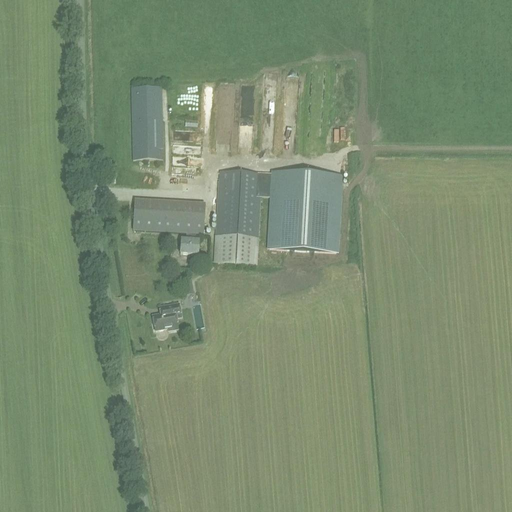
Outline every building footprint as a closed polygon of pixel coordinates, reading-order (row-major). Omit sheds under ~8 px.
[(162,161),(161,89),(131,90),(133,162),(162,161)] [(205,143),(176,141),(174,174),(203,175),(205,143)] [(336,254),(340,178),(316,176),(314,176),(314,177),(297,176),(295,176),(274,174),(274,177),(261,176),(219,174),(214,265),(256,267),(260,198),(272,198),(269,251),(336,254)] [(133,232),(146,233),(148,202),(135,201),(133,232)] [(148,202),(146,233),(203,236),(205,206),(148,202)] [(180,255),(198,256),(199,242),(181,241),(180,255)] [(179,305),(159,309),(161,316),(153,318),(155,333),(168,330),(168,332),(178,331),(176,320),(181,319),(179,305)]
